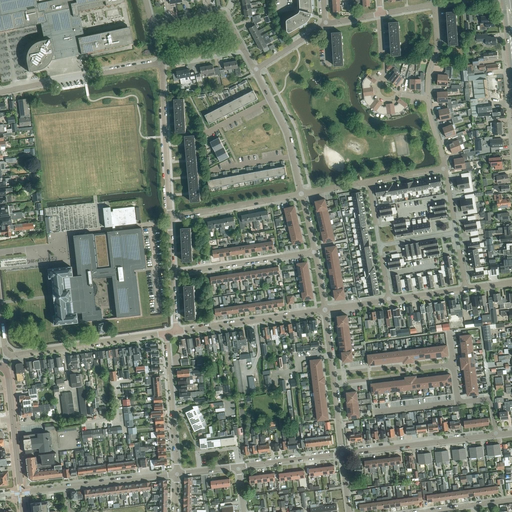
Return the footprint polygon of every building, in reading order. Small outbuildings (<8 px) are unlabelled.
[(78,11),(120,3),(124,2),(123,0),(0,0),(0,24),(1,32),(46,22),(47,27),(45,27),(47,34),(49,34),(50,38),(39,41),(38,41),(37,42),(35,42),(34,43),(32,45),(31,46),(30,46),(30,47),(29,48),(29,49),(28,50),(27,51),(27,53),(26,54),(26,55),(26,57),(26,59),(26,60),(26,61),(26,62),(28,72),(38,70),(39,69),(41,69),(42,68),(44,67),(45,67),(45,66),(47,65),(47,64),(48,64),(49,63),(49,62),(50,61),(51,60),(51,59),(51,58),(52,56),(52,55),(57,54),(58,56),(64,54),(64,52),(80,49),(81,54),(133,43),(129,26),(78,37),(76,28),(77,28),(76,21),(74,21),(73,16),(79,15),(78,11)] [(310,18),(311,17),(311,16),(312,15),(312,13),(312,12),(312,11),(313,10),(312,9),(311,0),(300,0),(301,9),(301,10),(301,11),(301,12),(300,13),(300,14),(299,14),(293,18),(293,16),(288,19),(287,20),(287,21),(287,22),(287,30),(287,31),(288,31),(288,32),(289,32),(290,32),(291,32),(304,24),(305,24),(306,23),(307,23),(307,22),(308,21),(309,20),(310,19),(310,18)] [(251,9),(250,5),(257,4),(256,2),(250,3),(243,4),(244,10),(251,9)] [(252,16),(251,12),(256,11),(256,8),(251,9),(244,10),(245,17),(252,16)] [(447,12),(448,29),(457,28),(456,12),(447,12)] [(493,20),(489,21),(489,16),(481,17),(482,23),(480,23),(481,30),(477,30),(487,30),(486,29),(486,27),(487,27),(487,28),(489,28),(489,27),(494,27),(493,20)] [(262,21),(260,18),(253,21),(255,25),(249,28),(252,34),(258,31),(257,28),(259,26),(257,23),(262,21)] [(390,23),(391,39),(400,39),(399,22),(390,23)] [(261,36),(259,33),(263,32),(262,31),(265,29),(264,28),(258,31),(252,34),(255,39),(261,36)] [(458,45),(457,28),(448,29),(449,45),(458,45)] [(332,33),(333,49),(342,49),(341,32),(332,33)] [(266,33),(261,36),(255,39),(258,44),(267,40),(265,36),(268,35),(266,33)] [(491,45),(496,45),(496,37),(491,38),(491,37),(488,37),(487,34),(476,35),(477,42),(486,41),(486,45),(491,44),(491,45)] [(270,38),(267,40),(258,44),(260,50),(263,49),(265,52),(270,50),(267,45),(266,46),(266,45),(272,42),(272,41),(274,40),(272,37),(270,38)] [(401,55),(400,39),(391,39),(392,56),(401,55)] [(343,65),(342,49),(333,49),(334,66),(343,65)] [(484,61),(484,59),(489,59),(489,60),(497,59),(497,58),(497,52),(484,53),(484,57),(478,58),(478,59),(472,60),(473,64),(467,65),(467,67),(470,66),(479,65),(479,61),(484,61)] [(240,73),(240,67),(239,63),(237,64),(237,61),(230,62),(232,69),(235,68),(236,73),(240,73)] [(232,69),(230,62),(224,63),(225,70),(229,69),(229,73),(232,72),(232,69)] [(215,68),(214,68),(213,65),(207,66),(208,73),(208,76),(212,76),(212,75),(215,75),(220,74),(219,67),(215,68)] [(208,73),(207,66),(200,67),(198,68),(199,73),(201,73),(201,74),(205,73),(206,77),(208,76),(208,73)] [(399,76),(401,73),(394,68),(391,73),(393,75),(389,80),(388,80),(393,83),(399,76)] [(189,69),(183,70),(184,77),(185,83),(191,82),(191,80),(196,79),(195,71),(190,72),(189,69)] [(184,77),(183,70),(177,71),(177,73),(173,74),(174,82),(175,82),(175,81),(178,80),(178,78),(180,78),(181,84),(185,83),(184,77)] [(451,78),(451,72),(445,71),(445,75),(438,74),(438,80),(448,80),(448,78),(451,78)] [(377,80),(368,74),(363,81),(363,82),(370,84),(372,82),(374,84),(377,80)] [(489,97),(487,79),(486,79),(485,74),(468,76),(469,81),(473,80),(475,99),(489,97)] [(401,77),(399,76),(393,83),(397,87),(397,86),(405,76),(403,75),(401,77)] [(371,87),(370,84),(363,82),(362,84),(363,92),(374,91),(373,87),(371,87)] [(258,99),(253,90),(248,93),(253,101),(258,99)] [(374,95),(374,91),(363,92),(364,101),(365,102),(372,98),(372,95),(374,95)] [(253,101),(248,93),(243,95),(248,104),(253,101)] [(248,104),(243,95),(239,98),(243,107),(248,104)] [(243,107),(239,98),(234,100),(238,109),(243,107)] [(373,109),(379,101),(376,98),(374,100),(372,98),(365,102),(366,104),(373,109)] [(402,111),(408,104),(400,98),(397,101),(399,103),(397,105),(401,112),(402,111)] [(21,115),(21,119),(19,119),(20,126),(31,125),(30,118),(28,118),(28,114),(26,99),(18,100),(20,115),(21,115)] [(175,99),(176,116),(185,116),(184,99),(175,99)] [(238,109),(234,100),(229,103),(233,111),(238,109)] [(381,114),(383,107),(381,105),(382,103),(379,101),(373,109),(379,114),(381,114)] [(491,102),(489,102),(477,103),(479,116),(493,115),(493,119),(504,118),(503,113),(503,109),(492,110),(491,102)] [(233,111),(229,103),(224,105),(229,114),(233,111)] [(401,112),(397,105),(394,105),(394,103),(390,104),(391,114),(399,113),(401,112)] [(391,114),(390,104),(386,104),(386,106),(383,107),(381,114),(383,115),(391,114)] [(229,114),(224,105),(219,108),(224,116),(229,114)] [(224,116),(219,108),(215,110),(219,119),(224,116)] [(219,119),(215,110),(210,113),(214,121),(219,119)] [(214,121),(210,113),(205,115),(209,124),(214,121)] [(186,132),(185,116),(176,116),(177,133),(186,132)] [(443,128),(445,133),(454,129),(452,124),(443,128)] [(456,134),(454,129),(445,133),(447,138),(456,134)] [(185,136),(187,153),(196,152),(194,135),(185,136)] [(461,136),(458,137),(454,138),(456,141),(449,143),(451,148),(460,145),(459,142),(463,141),(461,136)] [(221,142),(219,137),(210,142),(213,147),(221,142)] [(491,148),(503,147),(502,139),(492,139),(492,137),(487,137),(487,141),(490,141),(491,148)] [(224,147),(221,142),(213,147),(215,152),(224,147)] [(462,150),(460,145),(451,148),(453,154),(453,153),(462,150)] [(226,152),(224,147),(215,152),(218,157),(226,152)] [(197,168),(196,152),(187,153),(188,169),(197,168)] [(229,157),(228,154),(226,152),(218,157),(220,162),(229,157)] [(495,169),(502,169),(502,161),(500,161),(500,157),(489,158),(489,163),(491,162),(491,166),(495,166),(495,169)] [(199,185),(197,168),(188,169),(190,185),(199,185)] [(464,177),(457,179),(458,184),(471,182),(470,173),(463,174),(464,177)] [(498,183),(508,182),(507,174),(499,176),(498,173),(493,174),(494,180),(497,180),(498,183)] [(437,190),(435,177),(429,178),(431,189),(434,188),(435,192),(437,191),(437,190)] [(5,182),(11,181),(11,178),(0,179),(0,186),(5,186),(5,182)] [(473,191),(471,182),(458,184),(459,190),(466,189),(466,192),(473,191)] [(200,201),(199,185),(190,185),(191,202),(200,201)] [(39,193),(32,193),(32,202),(40,201),(39,193)] [(511,206),(510,199),(503,199),(502,194),(503,194),(503,193),(494,194),(495,194),(495,200),(497,200),(498,208),(509,207),(509,206),(511,206)] [(467,199),(461,200),(462,205),(475,203),(474,194),(467,195),(467,199)] [(327,208),(326,205),(329,204),(328,201),(325,201),(325,199),(322,200),(319,200),(315,201),(317,206),(316,207),(317,211),(327,208)] [(477,212),(475,203),(462,205),(463,211),(469,210),(470,213),(477,212)] [(12,213),(12,209),(13,209),(13,206),(0,207),(0,214),(4,214),(22,212),(12,213)] [(293,206),(289,207),(289,208),(285,209),(286,213),(283,213),(284,215),(296,212),(294,206),(293,207),(293,206)] [(110,207),(103,208),(105,227),(112,226),(112,231),(115,231),(115,226),(136,223),(134,207),(112,209),(113,211),(110,212),(110,207)] [(329,208),(327,208),(317,211),(318,216),(328,214),(328,210),(330,209),(329,208)] [(396,213),(396,210),(381,213),(382,218),(386,217),(387,221),(393,220),(392,214),(396,213)] [(269,218),(268,211),(264,211),(261,211),(262,219),(266,218),(267,222),(269,221),(269,218)] [(11,219),(16,219),(22,218),(22,212),(4,214),(5,217),(0,217),(0,225),(11,224),(11,219)] [(297,218),(296,212),(284,215),(284,217),(286,217),(287,221),(297,218)] [(442,215),(443,218),(447,218),(446,212),(435,214),(430,215),(431,220),(440,219),(440,216),(442,215)] [(257,227),(255,213),(251,214),(251,213),(248,214),(249,221),(253,221),(254,227),(257,227)] [(331,213),(328,214),(318,216),(319,221),(330,219),(329,216),(331,215),(331,213)] [(497,216),(498,216),(501,216),(501,219),(501,222),(509,221),(509,219),(509,218),(509,213),(501,213),(501,214),(497,214),(497,216)] [(249,221),(248,214),(245,214),(245,215),(242,215),(243,221),(239,222),(240,229),(244,229),(244,226),(246,226),(246,222),(249,221)] [(469,221),(464,221),(465,227),(480,224),(479,221),(476,222),(475,216),(468,217),(469,221)] [(230,217),(227,217),(229,225),(232,225),(233,228),(236,228),(235,224),(234,217),(230,217)] [(299,224),(297,218),(287,221),(288,224),(284,225),(285,227),(286,227),(299,224)] [(332,218),(330,219),(319,221),(320,227),(331,224),(330,221),(332,220),(332,218)] [(223,233),(221,219),(218,220),(217,219),(214,220),(216,228),(220,227),(220,230),(221,234),(223,233)] [(212,228),(216,228),(214,220),(211,220),(211,221),(208,222),(208,224),(209,228),(206,228),(207,237),(211,237),(211,232),(213,232),(212,228)] [(15,230),(23,230),(34,228),(33,223),(9,225),(9,226),(2,226),(2,229),(0,229),(1,234),(3,234),(4,237),(11,236),(10,229),(15,229),(15,230)] [(300,230),(299,224),(286,227),(287,229),(289,228),(290,232),(300,230)] [(333,224),(331,224),(320,227),(322,232),(332,229),(331,226),(334,225),(333,224)] [(481,228),(480,224),(465,227),(466,232),(470,232),(471,235),(478,234),(477,228),(481,228)] [(71,266),(47,269),(48,278),(51,277),(52,290),(53,298),(54,302),(55,315),(53,315),(54,324),(77,322),(76,313),(75,313),(75,312),(85,311),(86,321),(94,320),(102,319),(101,309),(95,310),(93,292),(96,292),(97,290),(97,289),(97,287),(96,286),(96,284),(95,283),(93,282),(92,281),(92,278),(112,276),(116,317),(126,316),(136,315),(140,315),(135,273),(134,273),(133,269),(140,269),(140,268),(146,268),(141,228),(136,228),(118,230),(115,231),(112,231),(107,232),(92,233),(85,234),(77,235),(79,258),(81,275),(71,276),(71,275),(72,275),(71,267),(71,266)] [(182,228),(183,245),(192,244),(191,228),(182,228)] [(334,229),(332,229),(322,232),(323,237),(333,235),(333,231),(335,230),(334,229)] [(412,229),(396,232),(397,237),(401,237),(400,234),(403,233),(404,236),(413,235),(412,229)] [(301,236),(300,230),(290,232),(291,236),(289,237),(289,239),(301,236)] [(336,234),(333,235),(323,237),(324,243),(330,241),(334,240),(335,240),(334,237),(336,236),(336,234)] [(303,242),(301,236),(289,239),(290,240),(292,240),(293,244),(297,243),(302,242),(303,242)] [(479,237),(472,239),(472,242),(468,243),(469,249),(484,246),(483,243),(480,243),(479,237)] [(244,253),(243,246),(239,246),(238,243),(239,243),(238,240),(235,241),(235,243),(236,247),(237,254),(244,253)] [(438,245),(437,240),(433,240),(433,243),(431,244),(430,241),(421,242),(422,248),(427,247),(438,245)] [(192,261),(192,244),(183,245),(183,261),(192,261)] [(410,256),(408,245),(402,246),(404,257),(408,256),(408,260),(411,259),(410,256)] [(400,260),(399,254),(392,255),(392,258),(388,259),(389,264),(404,262),(403,259),(400,260)] [(452,267),(451,256),(445,257),(446,265),(441,266),(442,269),(451,267),(452,267)] [(511,256),(507,257),(504,257),(504,262),(502,262),(502,263),(501,264),(501,267),(505,267),(505,266),(508,265),(509,269),(511,268),(511,256)] [(308,268),(307,262),(306,262),(302,263),(297,264),(298,268),(296,269),(296,270),(308,268)] [(404,265),(404,262),(389,264),(390,270),(401,268),(401,265),(404,265)] [(452,276),(451,267),(442,269),(442,270),(443,276),(446,276),(448,284),(453,283),(453,279),(450,280),(449,277),(452,276)] [(472,273),(473,279),(484,277),(484,274),(487,274),(487,270),(483,271),(483,267),(476,268),(476,272),(472,273)] [(445,285),(443,276),(442,270),(439,271),(439,274),(433,275),(435,282),(438,282),(439,286),(445,285)] [(434,286),(431,271),(428,272),(428,275),(422,276),(424,283),(427,283),(428,287),(434,286)] [(376,277),(375,272),(364,274),(365,277),(361,277),(362,280),(363,280),(376,277)] [(423,288),(420,273),(417,274),(418,277),(412,278),(413,285),(417,285),(417,289),(423,288)] [(402,291),(399,276),(399,275),(393,276),(396,292),(402,291)] [(412,290),(410,275),(406,275),(407,279),(401,280),(402,287),(406,286),(406,291),(412,290)] [(185,286),(186,303),(195,302),(194,286),(185,286)] [(347,292),(344,292),(344,289),(333,291),(334,295),(335,295),(336,300),(340,299),(342,299),(345,298),(345,296),(347,295),(347,292)] [(511,293),(509,294),(510,302),(506,303),(503,303),(504,308),(507,308),(511,308),(511,306),(511,305),(511,293)] [(484,305),(485,310),(488,309),(487,304),(486,304),(485,295),(479,296),(480,305),(484,305)] [(469,303),(468,298),(463,298),(465,310),(472,309),(471,303),(469,303)] [(455,300),(449,301),(450,308),(450,312),(454,311),(461,310),(460,304),(456,305),(455,300)] [(196,319),(195,302),(186,303),(187,319),(196,319)] [(401,315),(400,315),(400,311),(399,311),(399,308),(398,308),(396,308),(396,309),(393,309),(393,312),(394,317),(396,328),(395,328),(396,336),(410,334),(409,328),(400,330),(399,326),(400,326),(399,320),(402,319),(401,315)] [(511,310),(508,311),(508,310),(501,311),(501,316),(506,315),(506,314),(509,314),(510,317),(510,318),(511,318),(511,310)] [(373,320),(376,319),(375,312),(374,312),(374,311),(372,312),(369,312),(370,320),(364,321),(365,329),(371,328),(371,325),(374,325),(373,320)] [(350,317),(347,317),(347,315),(344,316),(344,315),(342,316),(338,316),(338,321),(337,322),(338,326),(348,324),(348,321),(350,321),(350,317)] [(491,324),(490,316),(486,316),(487,319),(482,319),(483,325),(491,324)] [(317,330),(316,320),(310,321),(310,324),(308,325),(308,329),(309,329),(309,333),(312,333),(312,331),(317,330)] [(308,329),(308,325),(307,321),(301,322),(303,330),(303,333),(306,333),(306,336),(310,336),(309,333),(309,329),(308,329)] [(104,332),(103,324),(103,323),(96,324),(97,333),(104,332)] [(300,327),(300,324),(300,323),(297,323),(296,323),(295,323),(294,323),(295,332),(298,331),(299,337),(302,337),(301,327),(300,327)] [(294,337),(292,324),(289,324),(288,324),(287,324),(286,324),(286,325),(287,333),(290,332),(291,339),(294,339),(294,337)] [(278,326),(279,334),(279,337),(280,337),(282,337),(283,345),(287,345),(286,339),(284,328),(284,329),(283,325),(281,325),(280,325),(279,325),(278,326)] [(492,339),(490,325),(483,326),(484,340),(492,339)] [(276,344),(279,344),(277,326),(273,327),(274,326),(272,326),(271,327),(272,341),(276,340),(276,344)] [(267,335),(268,341),(268,346),(272,345),(271,336),(270,336),(268,327),(262,328),(264,335),(267,335)] [(396,336),(395,328),(390,329),(390,333),(388,333),(389,337),(396,336)] [(248,330),(249,341),(251,341),(252,344),(257,343),(256,336),(255,336),(253,329),(248,330)] [(244,339),(243,331),(242,331),(240,331),(237,332),(238,340),(237,340),(238,346),(240,346),(247,345),(246,338),(244,339)] [(231,340),(232,340),(234,352),(236,352),(239,352),(236,336),(235,332),(230,332),(231,340)] [(223,333),(224,341),(225,346),(228,345),(229,351),(231,351),(230,345),(229,333),(223,333)] [(224,351),(224,346),(222,334),(216,334),(217,342),(220,342),(222,352),(224,351)] [(214,352),(215,352),(215,356),(218,356),(215,335),(209,335),(211,344),(213,344),(214,345),(213,345),(214,352)] [(210,354),(209,347),(208,336),(202,337),(203,344),(206,344),(208,354),(210,354)] [(199,352),(199,355),(203,354),(202,351),(201,347),(201,345),(200,346),(199,337),(197,338),(196,337),(194,338),(193,338),(194,347),(195,346),(196,352),(199,352)] [(183,347),(184,352),(185,358),(188,358),(185,339),(181,340),(181,342),(179,342),(180,348),(183,347)] [(355,355),(352,355),(352,351),(341,353),(341,357),(343,357),(343,362),(347,361),(347,362),(350,361),(353,361),(352,358),(355,358),(355,355)] [(88,369),(86,353),(80,354),(81,363),(84,362),(85,369),(88,369)] [(38,376),(39,376),(39,378),(40,379),(41,379),(40,369),(39,360),(34,361),(33,362),(34,369),(38,369),(38,370),(38,376)] [(34,378),(33,370),(31,361),(26,362),(27,371),(30,370),(31,379),(34,378)] [(15,365),(17,381),(24,380),(22,372),(25,372),(24,368),(23,368),(22,363),(16,364),(15,365)] [(159,367),(158,365),(148,365),(148,371),(149,371),(149,375),(154,375),(154,371),(159,370),(159,367)] [(178,377),(204,375),(203,370),(190,371),(189,369),(181,369),(181,370),(177,370),(178,377)] [(72,388),(78,387),(81,386),(79,374),(75,375),(75,373),(70,374),(72,388)] [(28,389),(29,396),(24,397),(24,396),(19,396),(19,397),(19,398),(19,400),(20,400),(20,401),(21,406),(31,405),(30,400),(37,399),(36,388),(35,388),(32,389),(28,389)] [(195,391),(195,392),(180,393),(180,397),(179,397),(180,399),(180,400),(185,399),(186,400),(187,399),(188,399),(188,396),(199,396),(199,394),(204,394),(204,390),(195,391)] [(359,393),(357,393),(356,391),(353,392),(353,391),(351,392),(347,392),(347,398),(346,398),(347,402),(358,401),(357,397),(360,397),(359,393)] [(509,401),(504,402),(505,405),(503,406),(504,412),(500,412),(500,420),(508,419),(507,411),(510,411),(509,401)] [(21,412),(21,413),(20,413),(21,415),(22,416),(22,417),(27,416),(27,415),(32,415),(32,412),(50,410),(49,408),(55,408),(55,403),(38,405),(33,405),(31,405),(21,406),(21,412)] [(198,414),(196,410),(199,408),(198,406),(186,412),(189,419),(198,414)] [(201,421),(199,417),(202,415),(201,413),(198,414),(189,419),(192,425),(201,421)] [(443,422),(442,417),(440,417),(437,418),(438,421),(440,421),(440,426),(441,426),(441,431),(448,430),(447,422),(443,422)] [(204,427),(202,423),(205,421),(204,419),(201,421),(192,425),(194,431),(201,428),(204,427)] [(389,420),(386,421),(386,424),(387,429),(387,433),(388,433),(388,437),(394,436),(393,428),(390,429),(389,420)] [(403,427),(400,428),(399,426),(400,426),(400,422),(399,421),(396,421),(396,425),(397,428),(398,436),(404,435),(403,427)] [(233,430),(232,431),(231,434),(227,435),(228,445),(235,444),(234,435),(238,435),(237,426),(233,427),(233,430)] [(227,435),(227,431),(225,432),(225,435),(220,436),(222,446),(228,445),(227,435)] [(51,444),(52,444),(51,438),(50,438),(49,432),(47,432),(37,433),(37,434),(23,435),(24,439),(23,439),(24,449),(25,449),(25,453),(39,451),(49,450),(51,450),(51,444)] [(220,436),(220,432),(218,433),(218,436),(214,437),(213,437),(215,447),(222,446),(220,436)] [(213,437),(214,437),(213,433),(211,433),(211,437),(207,438),(206,438),(208,448),(215,447),(213,437)] [(206,438),(207,438),(206,434),(204,434),(204,438),(200,439),(201,448),(208,448),(206,438)] [(150,466),(150,460),(149,459),(146,459),(145,451),(141,452),(139,442),(134,443),(136,464),(140,464),(140,467),(142,467),(143,467),(143,468),(146,467),(150,466)] [(33,481),(62,477),(61,464),(54,465),(53,463),(55,463),(54,457),(54,452),(39,454),(41,459),(41,463),(36,464),(35,456),(25,457),(27,476),(28,476),(28,478),(31,481),(33,481)] [(414,467),(414,463),(413,455),(406,456),(407,464),(406,464),(407,468),(408,471),(412,471),(411,468),(414,467)] [(354,466),(355,473),(356,473),(356,476),(360,475),(359,473),(363,472),(362,465),(362,461),(359,462),(359,466),(354,466)] [(433,494),(432,491),(432,488),(431,481),(427,481),(429,491),(427,492),(426,490),(422,490),(424,501),(427,500),(428,502),(429,503),(430,502),(431,501),(434,501),(433,494)] [(443,481),(443,484),(445,500),(451,499),(450,492),(448,492),(447,489),(446,483),(444,481),(443,481)] [(71,500),(82,498),(82,494),(77,494),(76,491),(70,492),(71,500)] [(422,500),(421,493),(421,491),(418,492),(418,493),(412,494),(413,504),(419,503),(419,501),(422,500)] [(366,510),(365,500),(355,501),(356,508),(360,508),(360,511),(366,510)] [(48,511),(47,501),(30,503),(31,511),(55,511),(48,511)]
